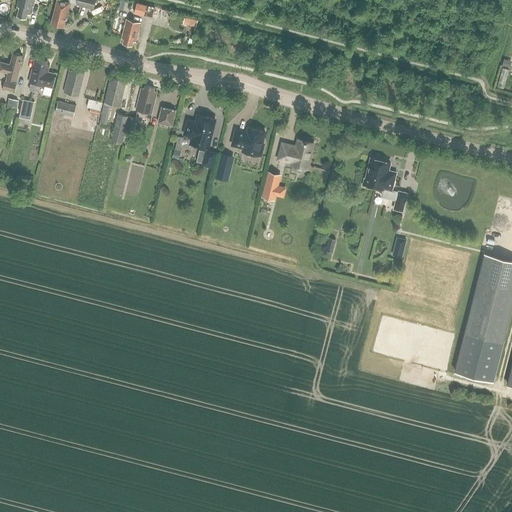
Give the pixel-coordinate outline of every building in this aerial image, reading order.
[(30,15),(33,0),(18,0),(17,7),(19,8),(17,16),(26,18),(27,14),(30,15)] [(67,11),(69,3),(57,0),(51,24),(63,27),(65,20),(67,20),(69,11),(67,11)] [(96,0),(77,0),(76,5),(78,5),(80,6),(93,10),(96,0)] [(136,6),(135,13),(153,18),(156,8),(149,6),(149,7),(148,9),(136,6)] [(134,21),(136,14),(131,13),(129,20),(127,19),(122,39),(124,39),(123,43),(132,45),(133,41),(135,42),(140,22),(134,21)] [(191,19),(189,25),(196,27),(198,21),(191,19)] [(20,64),(22,56),(20,55),(19,53),(16,53),(14,54),(13,53),(10,64),(1,62),(0,64),(0,70),(8,73),(6,78),(8,78),(7,82),(4,81),(2,89),(14,92),(21,65),(20,64)] [(34,61),(29,83),(31,83),(34,84),(37,85),(44,87),(44,86),(52,88),(56,74),(48,72),(49,65),(46,64),(47,61),(38,58),(37,62),(34,61)] [(78,96),(84,74),(82,73),(83,70),(74,67),(73,71),(70,70),(64,92),(78,96)] [(122,84),(123,80),(114,78),(113,81),(110,80),(100,122),(106,124),(111,104),(120,106),(125,84),(122,84)] [(29,89),(29,90),(35,91),(37,85),(34,84),(31,83),(29,89)] [(151,114),(157,92),(154,91),(154,88),(145,86),(144,89),(141,88),(136,110),(151,114)] [(18,101),(8,98),(3,120),(10,122),(13,110),(15,111),(18,101)] [(89,99),(87,107),(91,108),(90,113),(99,116),(102,102),(101,102),(96,101),(89,99)] [(20,112),(19,118),(30,120),(31,114),(34,102),(23,100),(22,103),(20,112)] [(59,101),(56,111),(65,114),(74,116),(77,105),(59,101)] [(171,126),(175,110),(161,107),(157,122),(171,126)] [(128,116),(118,114),(111,141),(122,144),(125,130),(128,116)] [(207,148),(214,118),(197,114),(195,123),(187,121),(184,134),(192,136),(190,143),(207,148)] [(132,132),(135,118),(128,116),(125,130),(132,132)] [(261,143),(264,131),(248,127),(246,133),(235,130),(231,145),(243,147),(242,151),(260,156),(263,144),(261,143)] [(129,135),(126,147),(135,149),(139,146),(140,142),(137,137),(129,135)] [(182,138),(178,137),(172,158),(179,159),(181,151),(179,151),(182,138)] [(296,147),(282,144),(279,158),(307,166),(313,143),(298,139),(296,147)] [(213,168),(217,152),(206,149),(202,165),(213,168)] [(220,158),(216,178),(225,180),(230,161),(220,158)] [(390,162),(370,158),(365,178),(364,178),(362,185),(371,188),(371,186),(382,189),(383,189),(391,191),(391,190),(396,173),(388,171),(390,162)] [(25,176),(24,182),(32,183),(33,180),(34,177),(31,176),(25,175),(25,176)] [(267,178),(262,197),(275,200),(276,196),(279,185),(280,181),(267,178)] [(382,189),(380,197),(396,201),(398,191),(391,190),(391,191),(383,189),(382,189)] [(406,193),(398,191),(396,201),(394,209),(402,211),(406,193)] [(397,237),(392,255),(402,258),(404,248),(407,240),(400,238),(397,237)] [(329,238),(325,251),(332,253),(335,240),(329,238)] [(511,304),(511,260),(484,254),(454,371),(493,381),(511,304)]
